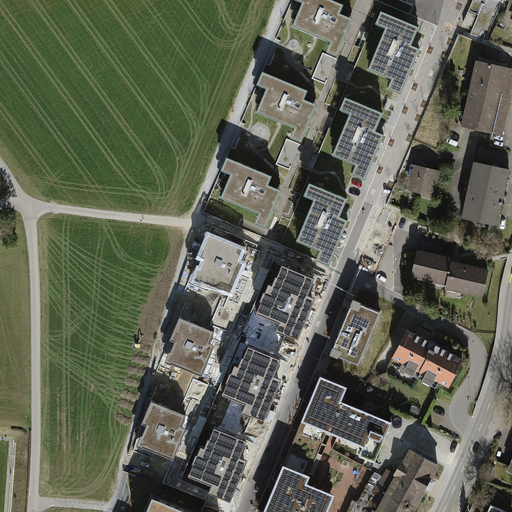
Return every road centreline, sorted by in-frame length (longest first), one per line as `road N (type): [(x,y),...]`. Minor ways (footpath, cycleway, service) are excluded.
road 1 (residential): [(344,276),(448,22),(424,12),(429,0)]
road 2 (track): [(0,162),(28,214),(37,276),(36,426)]
road 3 (residential): [(344,276),(244,511)]
road 4 (track): [(199,227),(23,203),(0,207)]
road 5 (secondary): [(445,511),(492,402),(511,328)]
road 6 (track): [(344,276),(208,220),(199,227)]
